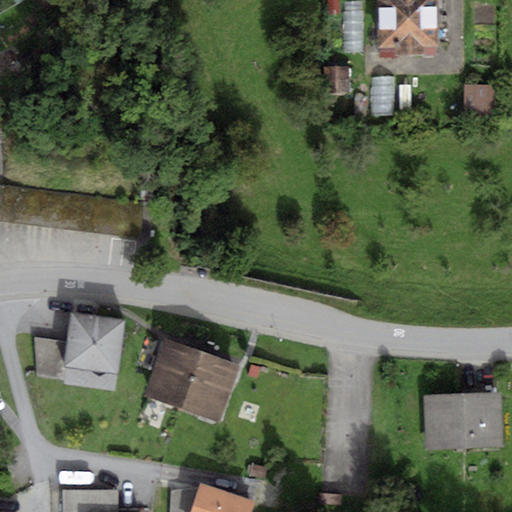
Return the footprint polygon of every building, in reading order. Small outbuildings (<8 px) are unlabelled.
[(438,0),(376,0),(378,52),(440,50),(438,0)] [(363,7),(345,7),(345,55),(363,55),(363,7)] [(487,109),(487,92),(465,91),(465,109),(487,109)] [(147,202),(0,184),(0,222),(142,242),(147,202)] [(72,238),(70,261),(134,268),(136,244),(72,238)] [(123,319),(71,314),(68,342),(65,367),(117,373),(123,319)] [(65,367),(68,342),(34,336),(37,376),(63,381),(65,367)] [(182,409),(204,352),(165,338),(144,395),(182,409)] [(239,365),(204,352),(182,409),(218,422),(239,365)] [(322,463),(328,380),(297,377),(291,460),(322,463)] [(501,394),(423,396),(425,450),(502,448),(501,394)] [(252,464),(249,476),(265,479),(268,468),(252,464)] [(249,511),(254,500),(201,483),(199,489),(191,511),(249,511)] [(170,511),(191,511),(199,489),(170,491),(170,511)] [(118,511),(119,490),(62,490),(61,511),(118,511)]
